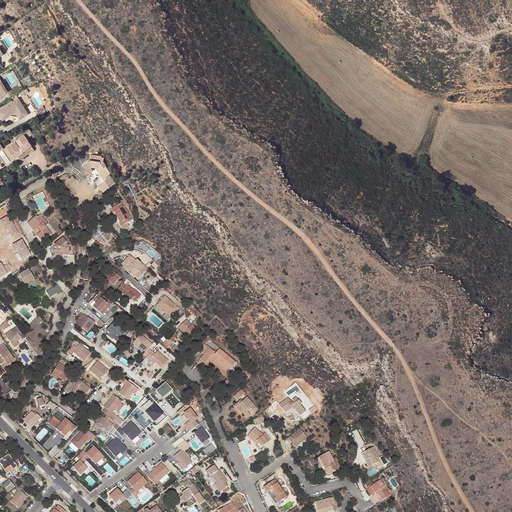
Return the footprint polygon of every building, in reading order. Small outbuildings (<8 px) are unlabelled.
[(12,114),(16,115),(19,119),(28,114),(18,98),(0,108),(0,116),(2,120),(12,114)] [(23,135),(29,131),(25,124),(18,129),(20,133),(22,136),(23,135)] [(10,162),(17,156),(21,154),(19,152),(21,151),(22,152),(31,145),(23,135),(22,136),(4,149),(2,150),(2,151),(10,162)] [(21,154),(17,156),(20,160),(29,153),(35,151),(31,145),(22,152),(21,151),(19,152),(21,154)] [(98,169),(100,171),(98,172),(105,181),(98,185),(103,192),(115,183),(109,174),(111,173),(103,162),(104,158),(101,158),(101,157),(92,155),(91,160),(89,160),(82,165),(87,171),(91,168),(92,167),(96,168),(98,169)] [(122,203),(112,209),(121,224),(119,225),(121,227),(132,220),(122,203)] [(31,221),(37,229),(39,228),(42,231),(40,233),(37,235),(43,242),(52,234),(45,226),(48,224),(42,217),(40,220),(38,217),(37,216),(31,221)] [(34,231),(37,229),(31,221),(28,224),(34,231)] [(5,242),(4,240),(2,236),(0,233),(0,255),(1,258),(11,253),(8,248),(7,249),(3,242),(5,242)] [(70,241),(66,236),(49,250),(52,257),(54,255),(68,256),(70,241)] [(18,255),(11,258),(12,261),(6,265),(9,270),(16,266),(14,264),(21,260),(18,255)] [(140,279),(144,274),(141,271),(145,266),(138,259),(136,261),(130,255),(123,264),(132,273),(131,274),(135,278),(136,277),(140,279)] [(29,269),(20,275),(25,284),(27,282),(29,286),(31,285),(33,287),(38,284),(39,286),(42,283),(38,278),(35,280),(29,269)] [(106,277),(110,281),(114,285),(118,288),(122,283),(119,280),(122,278),(113,269),(106,277)] [(142,296),(137,291),(136,293),(134,292),(135,291),(134,290),(129,285),(128,287),(124,284),(119,290),(132,301),(133,300),(136,302),(142,296)] [(57,293),(58,294),(62,292),(57,285),(47,292),(50,297),(57,293)] [(99,314),(108,304),(99,296),(94,302),(97,304),(93,309),(99,314)] [(165,297),(158,305),(171,317),(179,309),(165,297)] [(110,306),(108,304),(99,314),(102,316),(110,306)] [(84,313),(76,323),(88,332),(96,322),(84,313)] [(186,318),(178,327),(186,335),(195,326),(186,318)] [(107,330),(110,334),(111,332),(120,340),(127,331),(116,321),(107,330)] [(9,327),(5,322),(1,327),(3,331),(9,327)] [(19,336),(21,338),(22,340),(26,337),(17,326),(5,334),(13,347),(18,343),(17,341),(15,339),(19,336)] [(120,340),(111,332),(110,334),(109,335),(117,342),(120,340)] [(134,342),(139,346),(145,352),(143,354),(146,357),(152,351),(149,349),(152,345),(141,334),(134,342)] [(202,348),(204,351),(210,345),(208,342),(202,348)] [(71,344),(71,345),(68,349),(71,351),(75,354),(74,354),(82,360),(88,351),(77,343),(76,343),(74,346),(71,344)] [(4,344),(0,346),(0,354),(2,357),(0,358),(0,363),(1,365),(5,362),(8,366),(10,364),(12,367),(18,363),(15,358),(14,358),(4,344)] [(216,352),(217,351),(214,349),(209,349),(208,353),(205,353),(198,360),(203,366),(210,360),(216,365),(227,354),(221,349),(216,353),(216,352)] [(145,358),(148,361),(150,359),(155,363),(161,369),(167,361),(157,352),(155,354),(152,351),(146,357),(145,358)] [(88,364),(93,355),(89,353),(84,362),(88,364)] [(227,373),(230,371),(237,364),(227,354),(216,365),(220,369),(223,369),(227,373)] [(87,369),(93,374),(94,372),(99,377),(106,369),(95,360),(87,369)] [(58,362),(50,371),(56,375),(63,380),(70,370),(58,362)] [(109,377),(114,370),(111,368),(105,375),(109,377)] [(227,373),(223,369),(220,369),(219,370),(227,379),(232,373),(230,371),(227,373)] [(121,382),(124,378),(117,372),(112,380),(116,383),(118,379),(121,382)] [(244,374),(240,377),(240,379),(244,383),(246,383),(249,379),(249,377),(246,374),(244,374)] [(62,389),(66,391),(67,390),(72,393),(74,390),(75,389),(77,390),(76,391),(79,394),(80,393),(83,395),(88,388),(76,378),(74,380),(71,377),(62,389)] [(121,386),(118,391),(126,397),(126,398),(131,391),(135,385),(126,379),(122,385),(123,385),(122,387),(121,386)] [(153,386),(147,392),(155,401),(161,395),(162,396),(171,388),(165,382),(156,389),(153,386)] [(171,388),(162,396),(163,397),(172,390),(171,388)] [(237,400),(244,393),(241,389),(234,396),(237,400)] [(104,405),(101,409),(105,412),(110,417),(114,413),(111,410),(113,408),(119,400),(120,399),(111,392),(102,404),(104,405)] [(236,404),(241,410),(240,411),(247,419),(250,415),(247,412),(250,409),(253,412),(257,409),(246,397),(242,401),(241,400),(236,404)] [(288,398),(279,405),(286,413),(292,408),(299,417),(306,411),(300,405),(301,404),(295,397),(292,399),(294,401),(292,403),(288,398)] [(122,402),(119,400),(113,408),(116,410),(122,402)] [(157,424),(165,417),(154,405),(149,401),(140,409),(145,413),(146,412),(154,421),(157,424)] [(190,409),(184,413),(189,421),(184,425),(189,431),(198,424),(195,420),(197,418),(190,409)] [(36,416),(31,412),(24,419),(27,422),(25,424),(31,429),(41,418),(37,414),(36,416)] [(58,412),(53,417),(60,423),(56,429),(65,437),(70,431),(72,433),(76,428),(58,412)] [(99,414),(97,416),(94,419),(92,422),(100,428),(101,427),(106,430),(114,420),(110,417),(105,412),(102,416),(99,414)] [(146,412),(145,413),(142,416),(146,420),(148,417),(153,422),(154,421),(146,412)] [(115,414),(112,418),(118,423),(122,419),(115,414)] [(119,426),(116,429),(121,435),(125,432),(132,440),(141,431),(131,421),(122,429),(119,426)] [(201,428),(194,433),(202,444),(209,438),(201,428)] [(258,444),(257,445),(260,448),(267,443),(267,442),(270,439),(265,433),(263,435),(255,428),(249,435),(256,441),(258,444)] [(307,437),(300,428),(288,438),(296,446),(307,437)] [(116,436),(106,446),(115,456),(120,452),(121,453),(127,448),(119,440),(123,437),(121,435),(116,429),(113,433),(116,436)] [(90,438),(82,430),(71,442),(79,449),(90,438)] [(256,445),(257,445),(258,444),(256,441),(249,435),(247,437),(253,442),(256,445)] [(238,443),(244,456),(251,453),(246,440),(238,443)] [(190,447),(184,441),(177,446),(181,450),(173,456),(178,462),(184,469),(191,463),(183,452),(190,447)] [(207,454),(218,447),(214,442),(204,449),(207,454)] [(84,449),(80,452),(85,458),(89,455),(96,463),(104,455),(95,445),(86,452),(84,449)] [(374,447),(363,454),(365,458),(367,459),(369,458),(373,465),(376,463),(379,468),(384,465),(374,447)] [(77,456),(80,459),(73,466),(80,474),(87,467),(83,462),(86,459),(85,458),(80,452),(77,456)] [(331,473),(333,470),(332,468),(337,466),(329,452),(319,458),(325,468),(325,471),(326,473),(329,474),(331,473)] [(8,454),(0,459),(0,464),(6,473),(16,467),(8,454)] [(153,470),(147,476),(155,484),(169,471),(161,463),(156,468),(153,470)] [(227,481),(219,470),(218,471),(214,465),(206,471),(209,477),(211,476),(216,483),(215,484),(220,492),(222,490),(228,487),(228,486),(225,483),(227,481)] [(138,471),(127,481),(133,487),(129,490),(134,496),(138,493),(136,491),(147,481),(138,471)] [(163,484),(171,478),(168,474),(160,481),(163,484)] [(190,479),(184,483),(186,486),(188,485),(191,488),(189,489),(188,488),(179,495),(184,502),(187,499),(186,497),(192,493),(193,495),(199,503),(204,500),(190,479)] [(287,497),(275,479),(264,487),(277,507),(280,505),(278,503),(287,497)] [(6,493),(13,487),(8,480),(1,486),(6,493)] [(391,494),(381,480),(371,486),(375,493),(371,496),(377,504),(391,494)] [(367,489),(371,496),(375,493),(371,486),(367,489)] [(123,495),(117,488),(109,496),(115,502),(123,495)] [(26,497),(19,491),(9,502),(17,508),(26,497)] [(315,503),(317,511),(328,511),(333,511),(332,505),(335,504),(333,497),(315,503)] [(219,510),(220,511),(238,511),(232,502),(227,505),(219,510)]
